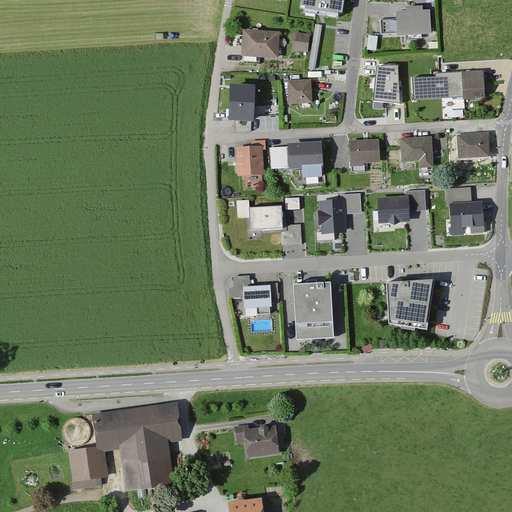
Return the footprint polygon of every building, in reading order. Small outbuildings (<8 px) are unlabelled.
[(349,0),(305,0),(304,12),(324,14),(347,17),(349,0)] [(407,14),(396,14),(398,38),(432,36),(431,12),(423,13),(423,9),(407,10),(407,14)] [(318,73),(324,25),(315,23),(308,71),(318,73)] [(258,32),(245,32),(245,51),(245,57),(246,57),(260,57),(280,58),(281,33),(258,32)] [(311,36),(295,34),(293,50),(309,52),(311,36)] [(368,34),(367,49),(377,49),(378,35),(368,34)] [(398,67),(377,69),(374,103),(401,107),(398,67)] [(437,81),(415,82),(416,102),(487,98),(486,73),(436,76),(437,81)] [(311,82),(289,84),(290,92),(290,105),(312,104),(311,82)] [(247,87),(235,86),(233,120),(237,120),(253,121),(257,122),(259,88),(247,87)] [(253,121),(237,120),(236,131),(252,132),(253,121)] [(474,136),(459,137),(460,160),(493,158),(492,135),(474,136)] [(415,139),(402,140),(404,163),(421,162),(421,168),(434,167),(432,138),(415,139)] [(368,142),(350,144),(352,173),(366,172),(366,164),(382,163),(381,141),(368,142)] [(251,151),(262,150),(267,150),(267,142),(251,143),(251,149),(251,151)] [(325,144),(291,146),(292,156),(292,169),(302,169),(303,179),(325,178),(324,167),(326,167),(325,144)] [(251,151),(251,149),(250,149),(238,149),(239,163),(240,177),(264,176),(262,150),(251,151)] [(408,208),(408,213),(427,212),(425,191),(407,192),(407,198),(408,208)] [(472,191),(447,192),(448,205),(452,205),(453,236),(466,235),(466,228),(487,227),(486,203),(473,204),(472,191)] [(343,202),(344,215),(362,214),(361,195),(343,196),(343,202)] [(408,208),(407,198),(379,200),(380,225),(409,223),(408,213),(408,208)] [(286,201),(287,212),(300,211),(299,200),(286,201)] [(344,215),(343,202),(322,203),(323,211),(319,211),(319,226),(323,226),(323,234),(345,233),(344,218),(344,215)] [(251,219),(250,210),(250,203),(238,203),(239,220),(251,219)] [(250,210),(251,219),(251,233),(284,231),(283,208),(250,210)] [(282,234),(283,247),(303,246),(303,233),(287,234),(282,234)] [(411,279),(386,280),(390,325),(433,332),(439,278),(411,279)] [(312,287),(295,287),(297,338),(332,337),(330,286),(312,287)] [(247,310),(274,308),(273,287),(259,288),(245,289),(247,310)] [(178,406),(94,418),(98,449),(99,454),(106,453),(121,451),(127,495),(148,492),(145,466),(172,462),(170,446),(183,444),(178,406)] [(63,438),(65,442),(69,446),(75,448),(81,448),(86,445),(90,441),(91,435),(90,429),(87,424),(82,420),(76,419),(71,421),(67,423),(64,428),(63,432),(63,438)] [(246,426),(234,428),(237,447),(247,445),(249,459),(282,454),(277,426),(247,431),(246,426)] [(99,454),(98,449),(69,453),(74,491),(103,487),(102,481),(109,480),(106,453),(99,454)] [(265,511),(265,501),(231,505),(231,511),(265,511)]
